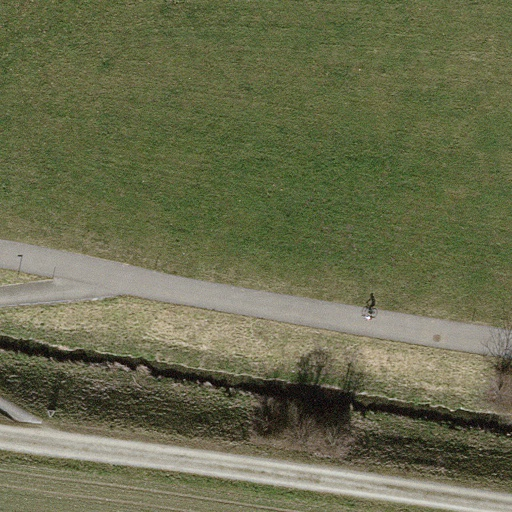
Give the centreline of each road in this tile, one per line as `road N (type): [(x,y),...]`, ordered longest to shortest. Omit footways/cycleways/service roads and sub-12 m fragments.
road 1 (track): [(0,296),(137,283),(511,345)]
road 2 (track): [(137,283),(0,257)]
